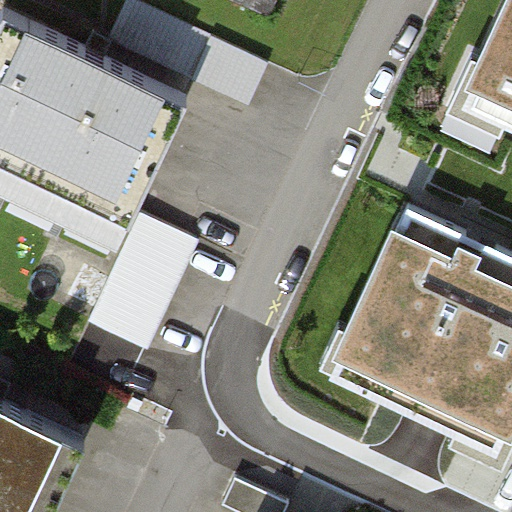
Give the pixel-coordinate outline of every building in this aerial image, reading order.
[(244,0),(277,12),(281,0),(244,0)] [(511,0),(507,0),(474,70),(511,88),(511,100),(506,113),(511,116),(511,0)] [(10,3),(0,24),(0,149),(142,214),(199,90),(10,3)] [(511,408),(511,247),(410,200),(344,341),(387,361),(377,384),(459,422),(471,397),(509,415),(511,408)] [(0,397),(0,511),(60,511),(93,438),(0,397)]
